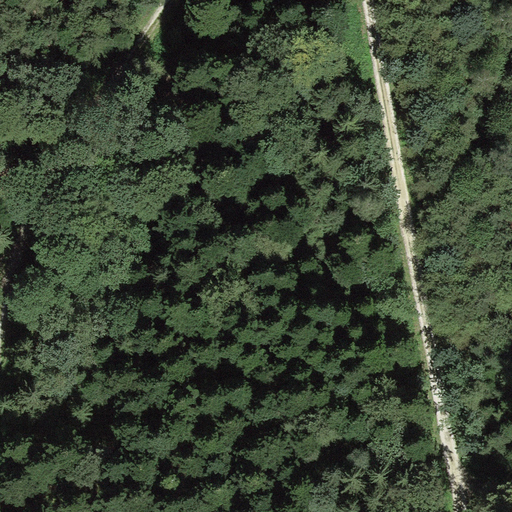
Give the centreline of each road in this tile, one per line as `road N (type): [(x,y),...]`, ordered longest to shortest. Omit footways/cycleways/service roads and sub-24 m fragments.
road 1 (track): [(457,511),(366,0)]
road 2 (track): [(0,334),(11,283),(58,170),(168,0)]
